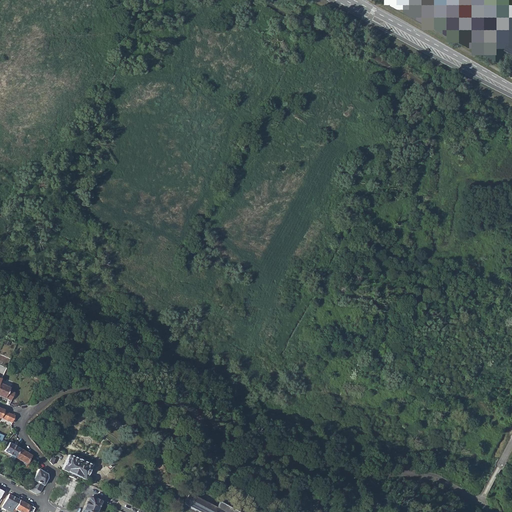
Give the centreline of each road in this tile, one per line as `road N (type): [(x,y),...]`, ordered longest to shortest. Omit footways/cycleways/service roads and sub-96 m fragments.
road 1 (unclassified): [(20,416),(62,391),(87,387),(187,407),(224,458),(433,477),(475,499),(494,479)]
road 2 (secondary): [(350,5),(511,95)]
road 3 (secondary): [(511,87),(362,4),(350,5)]
